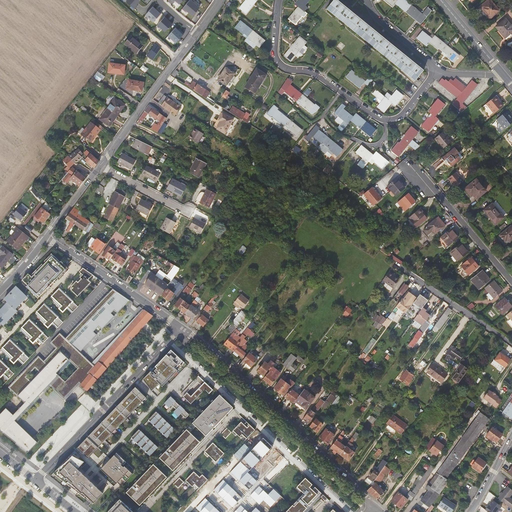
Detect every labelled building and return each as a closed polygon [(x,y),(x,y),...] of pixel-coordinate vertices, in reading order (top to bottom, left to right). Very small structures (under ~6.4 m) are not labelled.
[(143,1),(142,0),(130,0),(129,2),(139,10),(141,7),(140,6),(143,1)] [(202,6),(195,0),(191,0),(185,8),(189,10),(189,9),(196,14),(202,6)] [(247,13),(257,1),(255,0),(245,0),(240,7),(247,13)] [(299,0),(296,5),(299,7),(303,10),(310,0),(299,0)] [(416,80),(424,70),(414,62),(399,50),(385,38),(371,27),(355,15),(342,4),(337,0),(334,0),(328,9),(416,80)] [(411,4),(405,0),(398,0),(399,0),(395,4),(405,12),(411,4)] [(481,7),(485,11),(486,10),(492,18),(493,17),(492,16),(499,11),(490,0),(481,7)] [(421,12),(411,4),(405,12),(415,20),(421,12)] [(296,25),(306,13),(303,10),(299,7),(289,19),(296,25)] [(147,16),(155,23),(163,14),(160,11),(159,12),(154,8),(147,16)] [(490,20),(492,18),(486,10),(485,11),(483,13),(485,16),(488,18),(489,19),(490,20)] [(160,24),(168,31),(176,22),(173,20),(172,20),(170,18),(168,16),(160,24)] [(497,27),(500,31),(506,38),(511,34),(511,32),(511,26),(506,19),(497,27)] [(235,28),(248,38),(253,31),(241,21),(235,28)] [(169,37),(177,44),(185,35),(182,32),(181,33),(179,32),(177,29),(169,37)] [(266,41),(253,31),(248,38),(257,45),(260,48),(266,41)] [(416,38),(427,46),(429,43),(435,36),(432,33),(429,37),(422,31),(416,38)] [(511,35),(511,34),(506,38),(500,31),(498,32),(505,41),(511,35)] [(144,46),(132,35),(125,42),(137,53),(144,46)] [(301,36),(285,56),(292,61),(308,41),(301,36)] [(429,43),(441,53),(447,45),(435,36),(429,43)] [(257,45),(248,38),(245,40),(255,48),(257,45)] [(162,66),(168,58),(169,57),(155,43),(143,61),(145,63),(148,59),(152,62),(154,60),(162,66)] [(459,56),(447,45),(441,53),(454,63),(459,56)] [(198,50),(195,47),(189,54),(192,56),(198,50)] [(187,63),(192,56),(189,54),(184,61),(187,63)] [(110,64),(109,73),(123,75),(125,66),(110,64)] [(229,66),(230,65),(228,64),(220,76),(229,82),(236,72),(229,66)] [(144,66),(141,69),(149,75),(151,72),(144,66)] [(259,69),(253,77),(252,76),(250,79),(251,80),(246,87),(251,90),(250,91),(252,92),(253,92),(256,94),(269,75),(259,69)] [(370,84),(374,80),(369,76),(366,81),(352,70),(347,77),(360,88),(364,82),(369,86),(370,84)] [(284,92),(297,102),(303,94),(291,85),(293,82),(288,78),(279,92),(282,95),(284,92)] [(452,105),(456,108),(463,100),(464,101),(477,84),(472,80),(466,87),(455,79),(453,82),(450,80),(448,82),(445,79),(444,81),(441,79),(438,82),(457,98),(452,105)] [(143,93),(145,84),(129,81),(128,90),(143,93)] [(193,81),(189,87),(207,98),(208,96),(211,91),(193,81)] [(398,89),(389,100),(393,102),(396,105),(404,95),(398,89)] [(385,112),(393,102),(389,100),(377,90),(374,94),(383,101),(378,107),(385,112)] [(315,104),(303,94),(297,102),(309,112),(312,114),(316,111),(320,107),(316,103),(315,104)] [(502,106),(497,99),(494,97),(481,108),(489,117),(502,106)] [(437,98),(427,111),(431,114),(435,117),(445,104),(437,98)] [(180,109),(166,99),(161,106),(171,112),(176,115),(180,109)] [(115,100),(108,110),(118,117),(125,107),(115,100)] [(335,113),(348,124),(351,120),(354,117),(344,109),(346,106),(342,104),(335,113)] [(164,116),(162,115),(149,105),(139,119),(138,121),(140,123),(147,113),(158,121),(160,122),(158,125),(157,124),(154,130),(158,132),(165,122),(167,118),(164,116)] [(243,112),(234,105),(230,111),(245,121),(249,116),(247,114),(248,112),(245,110),(243,112)] [(111,127),(118,117),(108,110),(101,120),(111,127)] [(272,117),(285,128),(290,121),(278,110),(272,117)] [(500,133),(511,122),(511,121),(508,116),(509,115),(511,113),(508,110),(496,120),(498,123),(498,124),(497,129),(500,133)] [(214,127),(216,127),(223,114),(222,113),(214,127)] [(234,120),(223,114),(216,127),(226,133),(234,120)] [(351,120),(361,128),(366,121),(357,114),(354,117),(351,120)] [(428,131),(438,119),(435,117),(431,114),(421,126),(428,131)] [(302,130),(290,121),(285,128),(296,137),(302,130)] [(376,129),(366,121),(361,128),(371,136),(376,129)] [(92,122),(86,130),(88,131),(84,136),(92,143),(93,141),(87,136),(89,134),(87,133),(90,129),(92,130),(95,126),(93,124),(93,123),(92,122)] [(103,131),(105,128),(99,123),(96,126),(93,123),(93,124),(95,126),(92,130),(90,129),(87,133),(89,134),(87,136),(93,141),(92,143),(97,137),(96,136),(101,130),(103,131)] [(193,126),(187,136),(196,142),(202,132),(193,126)] [(321,144),(324,147),(330,140),(318,130),(319,129),(316,126),(306,139),(309,141),(312,137),(321,144)] [(411,126),(402,139),(409,144),(416,150),(420,146),(412,140),(418,132),(411,126)] [(450,138),(444,131),(435,139),(438,142),(439,141),(445,148),(452,141),(450,138)] [(399,156),(409,144),(402,139),(392,151),(399,156)] [(149,151),(152,147),(138,140),(133,148),(144,154),(147,155),(149,151)] [(342,149),(330,140),(324,147),(321,151),(320,152),(324,155),(327,152),(331,155),(333,153),(337,156),(342,149)] [(366,161),(368,162),(370,159),(373,155),(361,145),(356,152),(363,158),(366,161)] [(455,148),(442,159),(444,161),(446,160),(448,161),(447,162),(447,164),(447,165),(447,166),(448,167),(449,167),(450,167),(452,167),(463,157),(455,148)] [(86,161),(95,169),(101,162),(92,153),(87,149),(84,154),(88,157),(86,161)] [(75,150),(69,157),(75,163),(76,163),(82,157),(75,150)] [(388,162),(376,152),(373,155),(370,159),(374,162),(382,169),(388,162)] [(122,154),(118,163),(131,170),(136,161),(122,154)] [(65,172),(69,174),(70,175),(72,177),(77,172),(71,167),(75,163),(69,157),(68,155),(63,160),(69,166),(65,172)] [(206,163),(196,158),(189,173),(199,177),(206,163)] [(363,169),(368,162),(366,161),(364,163),(361,160),(357,165),(363,169)] [(142,175),(155,182),(160,173),(160,172),(159,170),(158,169),(156,170),(155,171),(146,166),(142,175)] [(87,180),(77,172),(72,177),(70,175),(69,174),(64,180),(68,184),(70,181),(80,189),(84,184),(87,180)] [(448,179),(456,188),(464,182),(456,173),(448,179)] [(394,197),(405,188),(398,179),(389,186),(392,191),(390,192),(394,197)] [(166,189),(180,196),(185,187),(171,180),(166,189)] [(477,199),(486,191),(476,180),(465,189),(471,196),(473,194),(477,199)] [(364,194),(373,205),(382,198),(372,187),(364,194)] [(118,189),(116,192),(115,192),(108,206),(110,207),(105,217),(112,222),(127,193),(118,189)] [(206,190),(200,203),(209,208),(216,194),(206,190)] [(409,207),(416,202),(409,193),(402,199),(409,207)] [(135,209),(147,216),(152,206),(141,200),(135,209)] [(485,211),(490,217),(498,210),(493,204),(485,211)] [(13,215),(21,221),(27,214),(20,207),(13,215)] [(416,227),(427,218),(422,214),(425,211),(422,208),(409,219),(416,227)] [(40,209),(32,220),(36,223),(38,220),(42,224),(48,216),(40,209)] [(81,215),(74,211),(73,210),(70,213),(78,219),(81,215)] [(505,218),(498,210),(490,217),(496,225),(505,218)] [(66,231),(69,233),(74,224),(78,219),(70,213),(66,218),(71,222),(69,224),(70,225),(68,227),(69,228),(66,231)] [(84,231),(90,222),(81,215),(78,219),(74,224),(84,231)] [(160,229),(169,234),(175,223),(166,218),(160,229)] [(189,227),(200,234),(205,224),(193,218),(189,227)] [(445,226),(438,218),(427,227),(425,229),(423,231),(428,236),(432,233),(434,236),(443,228),(445,226)] [(94,224),(90,222),(84,231),(88,234),(93,226),(94,224)] [(178,224),(175,223),(169,234),(171,236),(178,224)] [(511,227),(500,236),(506,242),(508,240),(510,242),(511,240),(511,227)] [(26,241),(29,237),(17,228),(14,232),(12,231),(9,234),(12,236),(7,243),(17,251),(26,240),(26,241)] [(448,246),(458,238),(451,230),(439,240),(446,248),(448,246)] [(105,245),(98,239),(97,239),(95,242),(91,248),(100,253),(105,245)] [(125,247),(121,244),(117,251),(118,251),(113,259),(122,266),(128,258),(120,253),(125,247)] [(0,253),(2,255),(0,258),(0,267),(2,269),(14,255),(3,246),(2,247),(0,245),(0,253)] [(455,264),(468,253),(461,245),(451,253),(454,256),(451,259),(455,264)] [(108,258),(111,260),(116,252),(109,247),(103,256),(107,259),(108,258)] [(388,255),(403,266),(405,264),(390,254),(388,255)] [(28,274),(22,280),(40,296),(50,286),(52,284),(55,281),(66,270),(52,256),(32,277),(28,274)] [(461,266),(469,275),(478,267),(476,263),(472,257),(461,266)] [(140,266),(141,266),(145,261),(143,260),(142,261),(141,261),(139,264),(140,265),(139,265),(133,261),(132,263),(131,262),(129,264),(130,265),(128,269),(135,274),(140,266)] [(154,275),(152,278),(150,281),(147,285),(161,296),(164,292),(166,289),(173,279),(175,276),(180,269),(170,262),(168,265),(173,268),(168,275),(161,270),(156,277),(154,275)] [(88,271),(83,268),(79,272),(82,275),(80,278),(81,279),(78,282),(76,281),(75,283),(71,286),(73,288),(71,290),(77,296),(91,282),(88,280),(93,275),(88,271)] [(393,288),(398,281),(393,277),(394,276),(389,272),(386,276),(383,281),(393,288)] [(479,289),(489,280),(482,272),(472,280),(479,289)] [(178,283),(173,279),(166,289),(167,289),(162,296),(169,301),(174,294),(176,295),(183,286),(178,283)] [(490,293),(494,298),(495,298),(502,291),(494,281),(486,288),(490,293)] [(186,296),(194,286),(190,283),(182,293),(186,296)] [(408,287),(404,284),(395,296),(399,299),(408,287)] [(0,323),(1,322),(3,325),(17,311),(14,308),(19,304),(17,302),(20,299),(22,301),(26,296),(16,286),(4,299),(8,302),(0,310),(0,323)] [(5,408),(0,413),(0,430),(28,453),(38,442),(15,420),(49,385),(64,399),(79,382),(81,384),(80,386),(86,391),(153,316),(144,310),(143,310),(91,363),(80,352),(90,341),(129,301),(113,289),(65,338),(60,332),(51,342),(56,347),(44,361),(40,357),(37,360),(35,359),(8,387),(24,403),(13,415),(5,408)] [(78,307),(60,289),(55,294),(51,298),(61,308),(60,309),(63,313),(68,308),(73,312),(78,307)] [(192,295),(196,298),(197,297),(201,291),(197,289),(192,295)] [(416,298),(408,292),(397,306),(405,313),(416,298)] [(208,312),(214,305),(211,303),(215,298),(216,299),(218,296),(216,294),(210,302),(207,305),(204,309),(208,312)] [(234,303),(243,309),(248,302),(240,296),(234,303)] [(413,304),(421,310),(423,307),(427,302),(420,296),(413,304)] [(194,307),(200,300),(197,297),(196,298),(191,305),(194,307)] [(181,310),(176,317),(180,320),(185,313),(190,306),(185,303),(187,300),(184,298),(182,300),(180,299),(175,306),(181,310)] [(511,306),(507,301),(505,298),(495,306),(502,315),(511,306)] [(63,322),(45,305),(41,309),(36,314),(46,323),(45,325),(48,328),(53,324),(58,328),(63,322)] [(193,319),(188,325),(191,327),(194,322),(196,320),(201,314),(201,313),(191,306),(185,313),(193,319)] [(352,311),(346,306),(341,312),(348,317),(352,311)] [(448,306),(432,329),(437,333),(453,310),(448,306)] [(427,310),(423,307),(421,310),(415,319),(422,325),(424,323),(430,315),(426,312),(427,310)] [(377,313),(372,320),(376,322),(377,321),(381,316),(377,313)] [(396,316),(392,313),(383,325),(387,328),(396,316)] [(209,320),(201,314),(196,320),(200,323),(199,325),(201,326),(202,325),(204,326),(209,320)] [(226,331),(231,336),(234,332),(236,329),(243,320),(238,316),(226,331)] [(48,338),(30,321),(26,325),(21,329),(32,339),(30,341),(34,344),(38,339),(43,343),(48,338)] [(429,326),(424,323),(422,325),(408,344),(413,348),(429,326)] [(251,339),(255,333),(251,330),(246,336),(243,340),(238,347),(234,352),(238,355),(237,355),(238,356),(239,356),(242,358),(246,353),(245,352),(246,351),(243,350),(245,347),(244,346),(249,340),(251,339)] [(231,336),(224,344),(231,349),(235,345),(238,347),(243,340),(241,338),(238,335),(234,332),(231,336)] [(29,358),(10,341),(6,345),(2,350),(12,359),(11,361),(14,364),(19,359),(24,364),(29,358)] [(455,349),(452,346),(446,354),(448,356),(446,359),(449,361),(450,359),(453,361),(455,357),(459,360),(462,357),(454,351),(455,349)] [(185,362),(171,350),(153,369),(154,371),(153,372),(150,371),(143,379),(151,391),(155,387),(154,386),(158,382),(159,383),(162,386),(165,382),(164,381),(165,380),(166,381),(185,362)] [(251,354),(249,352),(249,353),(243,360),(246,362),(245,363),(248,365),(251,367),(259,357),(256,355),(256,354),(253,352),(251,354)] [(494,360),(491,364),(497,369),(501,364),(506,368),(511,361),(500,353),(495,360),(496,360),(495,361),(494,360)] [(271,367),(272,368),(273,367),(278,361),(273,357),(271,360),(272,361),(269,364),(266,362),(258,372),(264,376),(271,367)] [(284,364),(288,368),(289,367),(292,363),(294,361),(289,357),(284,364)] [(0,379),(4,375),(9,379),(14,374),(0,360),(0,379)] [(297,366),(292,363),(289,367),(294,371),(297,366)] [(442,382),(448,374),(434,364),(429,372),(442,382)] [(448,372),(452,375),(456,369),(455,368),(450,364),(448,367),(450,369),(448,372)] [(468,369),(462,364),(458,369),(456,372),(457,372),(453,378),(459,382),(464,375),(465,375),(467,373),(466,372),(468,369)] [(281,373),(273,367),(272,368),(263,379),(271,385),(281,373)] [(404,372),(401,376),(402,377),(400,379),(408,385),(411,380),(410,379),(413,375),(406,371),(405,373),(404,372)] [(193,387),(201,378),(198,376),(190,385),(193,387)] [(276,389),(279,392),(280,390),(286,383),(284,381),(286,379),(283,376),(274,388),(275,388),(274,389),(275,390),(276,389)] [(290,386),(292,387),(295,383),(291,379),(288,384),(286,383),(280,390),(279,392),(282,394),(281,395),(283,396),(290,386)] [(209,394),(213,390),(205,382),(191,396),(187,393),(187,392),(183,396),(191,404),(205,389),(209,394)] [(192,387),(190,385),(181,394),(183,396),(187,392),(192,387)] [(146,397),(135,387),(131,392),(130,393),(116,407),(117,407),(116,408),(115,408),(101,423),(102,423),(101,424),(100,424),(89,436),(88,437),(87,437),(98,448),(104,441),(103,440),(108,434),(109,436),(117,427),(116,426),(121,420),(123,422),(132,412),(131,410),(136,405),(138,406),(146,397)] [(286,397),(294,403),(296,401),(300,395),(292,389),(286,397)] [(315,397),(304,390),(300,395),(296,401),(306,409),(315,397)] [(502,400),(498,397),(499,397),(496,394),(493,391),(493,392),(489,390),(484,398),(493,404),(493,405),(496,408),(502,400)] [(511,393),(507,401),(500,410),(502,412),(511,418),(511,416),(511,393)] [(329,397),(327,399),(324,403),(323,405),(326,408),(330,402),(332,403),(336,398),(331,394),(330,395),(329,396),(329,397)] [(207,407),(192,423),(198,429),(200,427),(207,435),(213,429),(214,430),(234,409),(231,407),(219,395),(207,407)] [(165,402),(164,403),(169,408),(172,405),(176,409),(173,412),(178,417),(181,414),(186,419),(189,415),(184,410),(185,410),(180,405),(179,405),(175,401),(176,401),(171,396),(170,397),(165,402)] [(322,405),(323,405),(324,403),(320,400),(312,410),(311,409),(303,419),(309,423),(316,414),(318,411),(322,405)] [(156,411),(148,420),(150,421),(150,422),(153,425),(153,424),(155,426),(158,429),(159,430),(162,434),(163,433),(164,435),(167,438),(175,429),(172,426),(170,425),(171,425),(167,422),(166,421),(163,417),(162,417),(161,416),(158,413),(156,411)] [(454,467),(489,419),(480,412),(426,488),(428,490),(421,501),(427,505),(425,507),(428,509),(445,486),(448,483),(456,471),(457,469),(454,467)] [(396,415),(389,424),(402,433),(409,424),(396,415)] [(317,432),(323,424),(316,419),(310,427),(314,429),(313,430),(316,432),(317,432)] [(492,421),(489,419),(454,467),(457,469),(473,447),(487,427),(492,421)] [(255,430),(250,425),(247,427),(244,425),(242,422),(234,431),(240,437),(242,434),(247,439),(255,430)] [(331,441),(334,436),(332,433),(335,428),(330,424),(320,438),(328,444),(331,441)] [(227,428),(221,434),(226,439),(231,432),(227,428)] [(497,442),(502,435),(492,428),(486,436),(494,442),(494,440),(497,442)] [(139,429),(131,437),(133,439),(133,440),(136,443),(136,442),(138,444),(137,444),(141,447),(142,448),(145,451),(146,451),(147,452),(147,453),(150,456),(158,447),(155,444),(153,443),(154,443),(150,440),(149,439),(149,438),(145,435),(144,434),(141,431),(139,429)] [(174,443),(159,458),(165,463),(167,462),(174,469),(181,462),(179,461),(199,441),(187,429),(174,443)] [(359,434),(356,432),(346,446),(340,454),(343,456),(342,458),(345,460),(346,458),(349,461),(355,453),(354,452),(355,451),(351,448),(351,449),(349,448),(359,434)] [(98,448),(87,437),(77,448),(87,457),(94,449),(96,450),(98,448)] [(428,449),(436,439),(433,437),(425,447),(428,449)] [(230,472),(249,489),(257,481),(248,473),(273,447),(263,438),(230,472)] [(346,446),(337,439),(331,447),(340,454),(346,446)] [(437,456),(444,446),(437,440),(430,450),(437,456)] [(205,451),(216,462),(224,453),(213,443),(209,447),(205,451)] [(110,459),(102,468),(117,483),(121,486),(133,474),(125,466),(124,467),(121,465),(125,461),(116,453),(110,459)] [(84,462),(71,454),(67,459),(53,473),(58,476),(59,475),(62,477),(61,478),(64,481),(65,479),(68,482),(67,483),(72,487),(79,492),(81,494),(82,493),(85,496),(84,497),(89,501),(93,504),(103,493),(100,490),(90,480),(84,475),(77,469),(84,462)] [(478,457),(472,466),(479,472),(486,463),(478,457)] [(382,480),(393,466),(388,463),(384,468),(374,481),(375,482),(372,485),(371,487),(367,491),(374,497),(377,500),(385,492),(381,487),(382,486),(380,485),(379,486),(377,484),(382,480)] [(153,464),(126,493),(132,498),(134,497),(141,504),(148,497),(146,496),(165,476),(153,464)] [(365,481),(371,487),(372,485),(375,482),(374,481),(384,468),(377,464),(373,469),(375,470),(369,478),(368,477),(365,481)] [(421,480),(412,492),(416,495),(435,469),(431,466),(421,480)] [(102,468),(101,469),(116,484),(117,483),(102,468)] [(199,488),(208,479),(202,474),(200,477),(194,471),(186,480),(192,486),(195,484),(199,488)] [(179,478),(173,484),(178,488),(184,482),(179,478)] [(305,478),(297,487),(304,493),(307,490),(308,492),(302,498),(309,506),(321,493),(315,487),(312,490),(310,487),(312,484),(305,478)] [(214,489),(232,507),(241,497),(223,480),(214,489)] [(281,496),(274,489),(268,495),(259,487),(250,496),(259,504),(264,500),(270,507),(281,496)] [(511,490),(507,487),(498,499),(504,503),(511,510),(511,500),(509,498),(511,494),(511,490)] [(408,500),(399,492),(392,501),(401,509),(408,500)] [(323,495),(321,493),(309,506),(302,498),(299,501),(307,508),(303,511),(306,511),(309,510),(312,508),(316,502),(323,495)] [(449,511),(451,511),(456,505),(444,497),(439,505),(449,511)] [(196,508),(200,511),(219,511),(205,498),(196,508)] [(133,511),(120,499),(107,511),(133,511)] [(303,511),(307,508),(299,501),(294,506),(292,505),(285,511),(303,511)]
